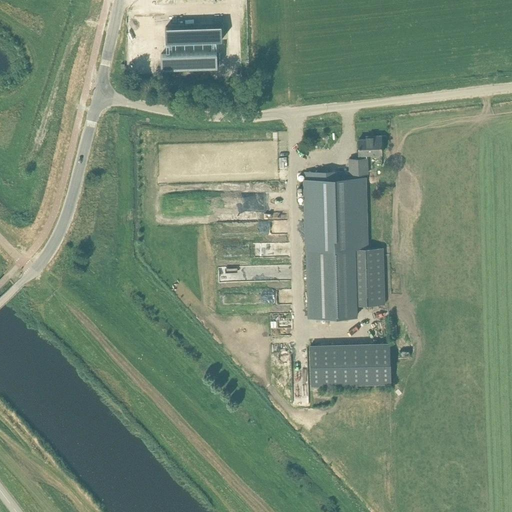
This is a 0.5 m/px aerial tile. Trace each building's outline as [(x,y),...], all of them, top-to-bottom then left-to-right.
[(222,23),(166,25),(166,39),(222,37),(222,23)] [(217,50),(161,52),(161,66),(218,64),(217,50)] [(349,171),(305,172),(307,250),(309,317),(356,317),(356,305),(354,248),(352,248),(349,248),(349,247),(347,174),(365,174),(367,173),(367,158),(367,154),(381,154),(381,146),(381,136),(372,136),(372,139),(358,139),(359,154),(360,154),(360,158),(349,159),(349,171)] [(381,247),(354,248),(356,305),(364,305),(384,304),(382,247),(381,247)] [(390,383),(389,343),(310,345),(311,385),(390,383)]
